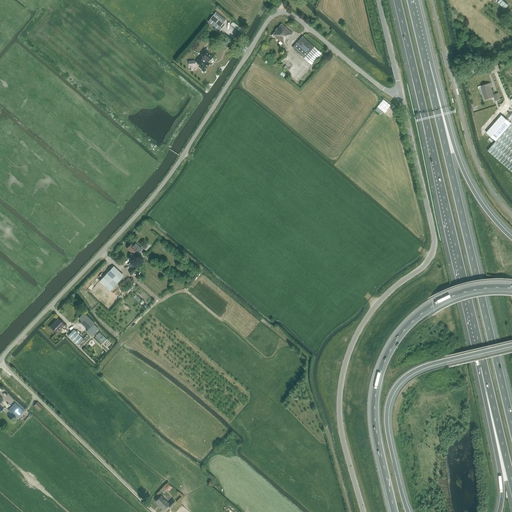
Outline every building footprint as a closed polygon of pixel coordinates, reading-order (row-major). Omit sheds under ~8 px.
[(508,6),(501,0),(499,0),(497,3),(505,9),(508,6)] [(208,21),(220,31),(225,25),(223,23),(226,20),(216,12),(208,21)] [(290,36),(292,33),(281,24),(272,36),(275,38),(276,38),(284,45),(291,37),(290,36)] [(311,64),(321,53),(314,47),(303,36),(293,47),(311,64)] [(208,62),(213,57),(209,53),(204,49),(203,51),(201,54),(202,55),(196,62),(199,64),(197,66),(202,69),(204,71),(210,64),(208,62)] [(490,83),(482,85),(483,90),(482,91),(485,99),(494,97),(495,100),(496,99),(497,100),(500,99),(498,93),(493,95),(490,83)] [(383,100),(379,104),(387,110),(390,105),(383,100)] [(501,115),(486,133),(496,141),(488,150),(511,171),(511,113),(507,119),(504,117),(501,115)] [(138,254),(140,251),(142,249),(136,244),(135,246),(131,243),(127,248),(133,254),(135,252),(138,254)] [(112,268),(100,281),(110,291),(122,278),(112,268)] [(92,336),(99,329),(94,324),(95,323),(84,312),(78,318),(82,321),(80,322),(88,329),(86,331),(92,336)] [(57,333),(65,325),(58,318),(50,327),(57,333)] [(77,345),(83,338),(74,329),(68,335),(77,345)] [(95,337),(102,344),(107,340),(99,333),(95,337)] [(87,335),(83,338),(77,345),(80,347),(90,337),(87,335)] [(403,342),(400,344),(402,347),(410,340),(407,336),(402,340),(403,342)] [(42,407),(38,402),(34,406),(38,411),(42,407)] [(8,410),(16,417),(18,415),(19,416),(24,411),(15,403),(8,410)] [(161,496),(156,501),(160,506),(163,510),(169,504),(161,496)]
